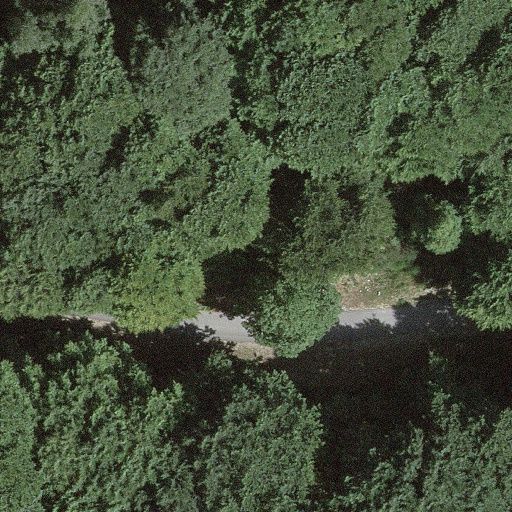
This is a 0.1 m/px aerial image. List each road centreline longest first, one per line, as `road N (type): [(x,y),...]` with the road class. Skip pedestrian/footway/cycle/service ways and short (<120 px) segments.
road 1 (unclassified): [(511,305),(288,335),(0,296)]
road 2 (track): [(288,335),(408,269),(511,196)]
